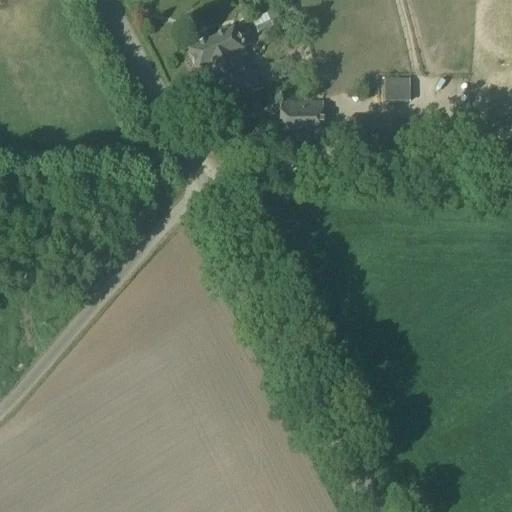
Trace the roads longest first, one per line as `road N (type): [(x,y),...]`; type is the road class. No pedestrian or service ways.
road 1 (unclassified): [(368,511),(189,167)]
road 2 (unclassified): [(511,161),(189,167)]
road 3 (unclassified): [(0,373),(189,167)]
road 4 (unclassified): [(189,167),(100,0)]
